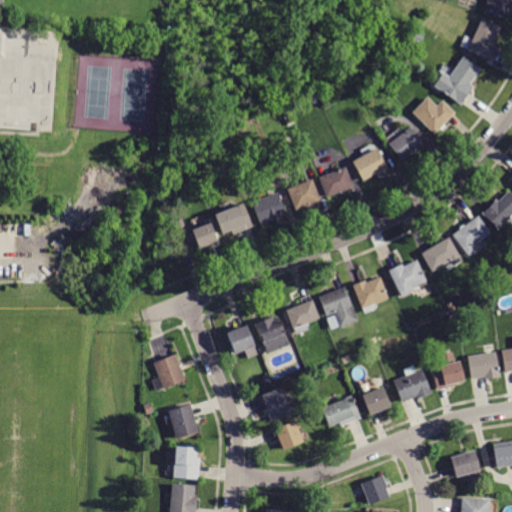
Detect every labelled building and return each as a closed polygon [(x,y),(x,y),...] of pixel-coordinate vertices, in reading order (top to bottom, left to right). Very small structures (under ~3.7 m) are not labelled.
[(511,0),(511,6),(510,13),(508,12),(506,21),(484,14),(488,0),(511,0)] [(490,61),(467,51),(468,49),(460,45),(465,36),(472,39),(481,18),(501,27),(493,45),(497,46),(490,61)] [(422,43),(411,41),(412,32),(424,34),(422,43)] [(443,73),(450,78),(463,58),(480,69),(470,85),(473,87),(461,105),(434,86),(443,73)] [(434,134),(412,113),(427,96),(437,106),(442,100),(455,113),(434,134)] [(424,144),(401,161),(388,144),(411,126),(424,144)] [(377,148),(389,169),(376,176),(375,174),(363,181),(352,162),(377,148)] [(346,167),(353,187),(326,198),(319,178),(346,167)] [(312,179),(320,200),(313,204),(314,206),(306,209),(305,207),(295,211),(286,189),(312,179)] [(495,199),(497,202),(507,191),(511,196),(511,216),(498,230),(481,213),(495,199)] [(286,215),(260,225),(251,203),(277,193),(286,215)] [(234,235),(232,230),(222,234),(214,215),(243,203),(252,227),(234,235)] [(477,216),(490,233),(473,246),(476,250),(467,256),(451,235),(477,216)] [(192,230),(210,223),(217,242),(199,249),(192,230)] [(449,237),(462,260),(453,266),(450,262),(432,273),(420,254),(449,237)] [(158,264),(156,259),(164,255),(166,260),(158,264)] [(402,264),(403,266),(417,260),(427,281),(413,289),(414,291),(401,298),(388,271),(402,264)] [(380,277),(389,298),(375,304),(377,309),(364,314),(362,309),(361,309),(352,285),(365,280),(366,283),(380,277)] [(334,313),(326,317),(318,297),(344,286),(358,321),(340,329),(334,313)] [(286,311),(312,300),(320,319),(306,325),(308,330),(296,335),(286,311)] [(272,317),(273,319),(278,317),(289,344),(268,354),(255,324),(272,317)] [(249,327),(256,346),(255,347),(258,355),(248,358),(245,351),(236,354),(229,334),(249,327)] [(511,371),(506,373),(504,373),(501,351),(511,348),(511,371)] [(438,391),(437,391),(431,369),(443,366),(440,355),(451,352),(454,362),(459,361),(465,381),(453,384),(454,387),(438,391)] [(495,352),(498,373),(500,373),(500,378),(483,380),(483,378),(471,380),(467,356),(495,352)] [(175,355),(185,380),(157,392),(153,381),(159,379),(153,363),(175,355)] [(402,402),(401,403),(392,381),(406,376),(403,370),(413,366),(415,372),(421,369),(431,394),(418,399),(417,396),(402,402)] [(266,384),(263,376),(268,375),(271,382),(266,384)] [(261,395),(282,387),(292,413),(269,422),(265,410),(267,410),(261,395)] [(382,387),(390,407),(369,416),(361,396),(382,387)] [(348,424),(341,427),(339,423),(328,428),(320,409),(351,396),(360,419),(348,424)] [(147,414),(144,405),(150,403),(154,412),(147,414)] [(198,432),(175,439),(167,411),(190,404),(198,432)] [(143,427),(142,420),(150,419),(151,425),(143,427)] [(274,429),(294,421),(303,442),(283,450),(274,429)] [(511,465),(507,466),(495,468),(492,448),(511,444),(511,465)] [(199,480),(172,478),(173,464),(175,464),(176,446),(197,448),(196,457),(200,458),(199,480)] [(453,468),(450,458),(474,450),(480,471),(455,478),(453,468)] [(384,479),(387,487),(385,488),(389,497),(368,505),(360,484),(382,475),(384,479)] [(195,511),(169,511),(171,483),(195,485),(194,495),(197,495),(195,511)] [(460,511),(461,500),(462,498),(490,500),(488,511),(460,511)]
